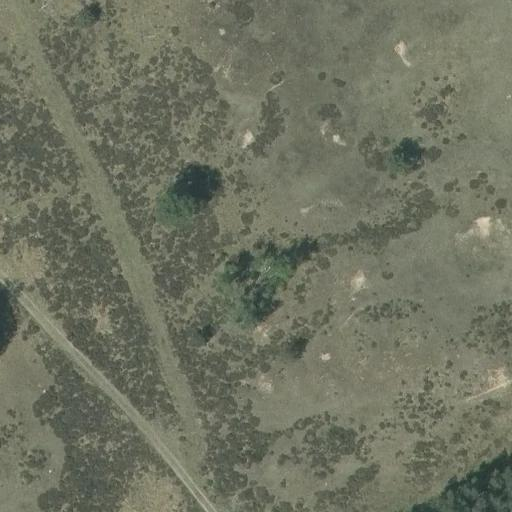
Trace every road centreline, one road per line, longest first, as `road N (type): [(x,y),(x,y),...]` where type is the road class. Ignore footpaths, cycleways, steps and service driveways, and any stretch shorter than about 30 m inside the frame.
road 1 (track): [(0,274),(146,428),(207,511)]
road 2 (track): [(368,511),(511,416)]
